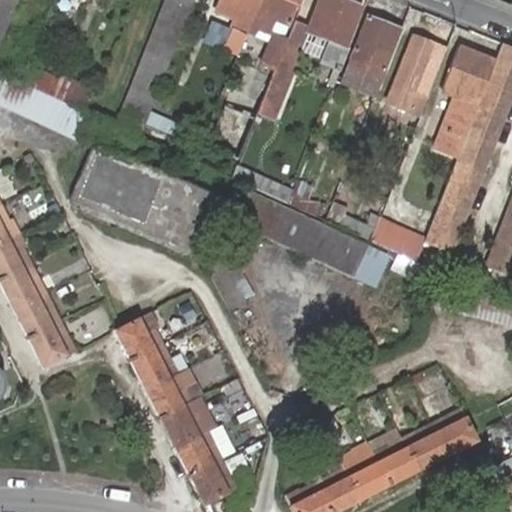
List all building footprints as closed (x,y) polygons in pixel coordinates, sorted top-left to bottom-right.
[(0,0),(0,40),(15,0),(0,0)] [(144,121),(192,0),(163,0),(120,111),(144,121)] [(249,25),(259,0),(221,0),(216,12),(241,22),(237,32),(231,29),(223,48),(237,53),(249,25)] [(297,0),(259,0),(249,25),(249,27),(246,33),(253,36),(256,30),(268,35),(274,19),(288,25),(297,0)] [(336,79),(348,49),(346,48),(362,9),(340,0),(318,0),(305,32),(328,41),(320,63),(333,69),(326,86),(333,88),(336,79)] [(409,34),(418,10),(405,5),(395,29),(409,34)] [(241,22),(216,12),(205,40),(223,48),(231,29),(237,32),(241,22)] [(392,77),(409,34),(395,29),(367,17),(347,68),(380,81),(383,73),(392,77)] [(261,103),(287,40),(272,35),(247,98),(261,103)] [(427,97),(445,49),(413,36),(387,102),(418,115),(426,97),(427,97)] [(303,47),(287,40),(261,103),(278,110),(303,47)] [(447,256),(511,94),(511,48),(502,44),(494,62),(477,105),(420,247),(447,256)] [(477,105),(494,62),(457,47),(441,90),(436,101),(473,115),(477,105)] [(81,110),(88,96),(57,82),(27,68),(21,83),(81,110)] [(386,89),(392,77),(383,73),(380,81),(378,86),(386,89)] [(91,118),(0,76),(0,105),(80,142),(91,118)] [(57,82),(88,96),(90,89),(60,76),(57,82)] [(343,81),(336,79),(333,88),(340,91),(343,81)] [(382,98),(386,89),(378,86),(375,94),(382,98)] [(162,119),(149,114),(146,122),(159,128),(162,119)] [(159,128),(146,122),(144,126),(158,132),(159,128)] [(101,147),(96,146),(94,146),(91,148),(87,152),(69,196),(68,201),(70,205),(73,208),(182,254),(189,254),(192,252),(195,249),(214,205),(215,202),(212,196),(209,193),(101,147)] [(231,179),(285,203),(290,191),(236,167),(231,179)] [(247,192),(232,224),(353,279),(367,247),(253,195),(248,193),(247,192)] [(287,204),(332,225),(336,214),(291,194),(287,204)] [(511,278),(511,275),(511,198),(484,269),(494,273),(511,278)] [(16,236),(18,235),(10,220),(8,221),(1,206),(0,206),(0,243),(6,240),(16,236)] [(332,225),(368,241),(373,231),(336,214),(332,225)] [(0,279),(20,269),(30,264),(23,250),(25,248),(18,235),(16,236),(6,240),(0,243),(0,279)] [(231,258),(207,270),(228,310),(242,302),(232,284),(242,279),(231,258)] [(16,307),(35,298),(29,285),(38,279),(30,264),(20,269),(0,279),(0,286),(7,300),(12,309),(16,307)] [(38,279),(29,285),(35,298),(45,293),(38,279)] [(511,299),(437,280),(430,306),(511,327),(511,299)] [(45,293),(35,298),(42,311),(51,306),(45,293)] [(50,327),(59,322),(51,306),(42,311),(35,298),(16,307),(12,309),(17,319),(26,338),(25,338),(25,339),(50,327)] [(152,350),(162,344),(147,314),(139,318),(141,322),(139,323),(137,319),(119,329),(114,331),(119,342),(129,360),(127,361),(128,362),(152,350)] [(47,366),(65,356),(58,343),(68,337),(59,322),(50,327),(25,339),(26,340),(27,340),(36,358),(41,369),(47,366)] [(68,337),(58,343),(65,356),(75,352),(68,337)] [(149,388),(167,379),(160,366),(170,360),(165,351),(162,344),(152,350),(128,362),(128,363),(130,362),(139,381),(144,390),(149,388)] [(167,379),(185,370),(180,361),(172,366),(170,360),(160,366),(167,379)] [(182,407),(191,403),(191,402),(191,401),(184,388),(192,384),(185,370),(167,379),(149,388),(144,390),(149,400),(158,418),(156,419),(157,420),(182,407)] [(192,384),(184,388),(191,401),(199,397),(192,384)] [(197,437),(206,432),(191,403),(182,407),(157,420),(158,421),(159,420),(168,438),(173,448),(178,445),(196,436),(197,437)] [(434,433),(447,458),(448,458),(447,456),(465,447),(476,442),(473,437),(464,419),(459,409),(446,415),(429,424),(434,433)] [(336,433),(329,418),(319,423),(327,439),(336,433)] [(446,459),(447,458),(434,433),(429,424),(414,431),(419,442),(406,448),(415,466),(417,472),(427,466),(445,457),(446,459)] [(400,439),(396,430),(367,445),(372,453),(377,463),(405,448),(400,439)] [(419,442),(414,431),(400,439),(405,448),(406,448),(419,442)] [(211,465),(221,461),(206,432),(197,437),(196,436),(178,445),(173,448),(178,457),(188,476),(186,476),(187,478),(211,465)] [(367,445),(352,452),(357,461),(372,453),(367,445)] [(408,476),(417,472),(415,466),(406,448),(405,448),(377,463),(389,488),(390,487),(389,485),(408,476)] [(377,463),(372,453),(357,461),(352,452),(338,459),(348,477),(357,496),(359,501),(369,496),(387,487),(388,488),(389,488),(377,463)] [(229,476),(221,461),(211,465),(187,478),(187,479),(189,478),(198,496),(203,506),(208,503),(226,494),(219,481),(229,476)] [(346,478),(342,468),(329,474),(314,482),(318,492),(328,511),(338,511),(350,506),(359,501),(357,496),(348,477),(346,478)] [(511,511),(511,472),(509,474),(511,481),(511,484),(500,490),(510,509),(511,511)] [(226,494),(236,490),(237,484),(233,474),(229,476),(219,481),(226,494)] [(511,481),(509,474),(495,480),(500,490),(511,484),(511,481)] [(290,507),(289,507),(291,511),(328,511),(318,492),(314,482),(285,497),(290,507)]
